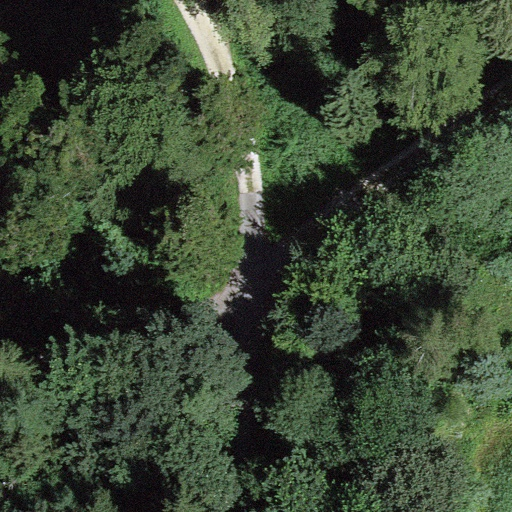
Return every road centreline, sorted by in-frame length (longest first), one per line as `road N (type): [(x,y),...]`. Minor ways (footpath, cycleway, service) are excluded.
road 1 (track): [(250,303),(293,243),(511,87)]
road 2 (track): [(250,303),(246,168),(214,53),(186,0)]
road 3 (track): [(250,303),(161,340),(0,370)]
road 4 (track): [(228,511),(250,303)]
